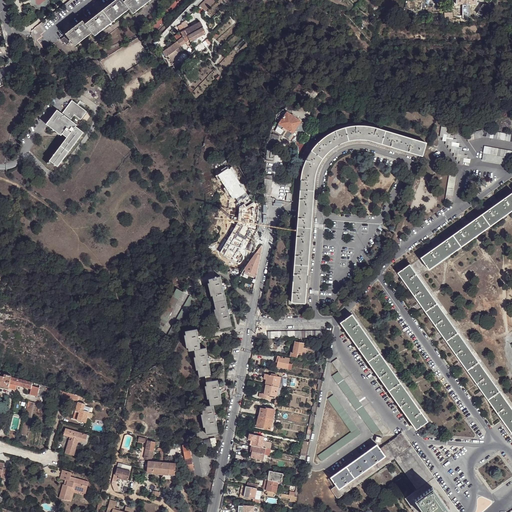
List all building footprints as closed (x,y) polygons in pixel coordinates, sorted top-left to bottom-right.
[(65,36),(70,42),(73,47),(91,33),(93,37),(128,10),(132,15),(150,0),(126,0),(123,3),(120,0),(116,0),(84,25),(81,22),(64,35),(65,36)] [(204,0),(199,6),(205,11),(216,0),(218,3),(219,4),(222,1),(221,0),(204,0)] [(190,39),(189,40),(190,42),(201,36),(206,33),(200,22),(186,30),(185,30),(190,39)] [(186,29),(182,24),(178,26),(181,35),(179,35),(178,33),(174,36),(177,41),(163,52),(166,55),(164,56),(165,57),(168,55),(173,61),(181,55),(178,52),(176,49),(178,48),(181,46),(181,45),(189,40),(190,39),(185,30),(186,30),(186,29)] [(64,46),(70,42),(65,36),(60,40),(64,46)] [(86,111),(72,101),(62,113),(70,119),(74,115),(81,119),(86,111)] [(58,166),(84,132),(83,132),(76,126),(77,124),(70,119),(62,113),(58,110),(47,124),(57,131),(62,135),(63,134),(67,137),(50,160),(55,164),(54,164),(55,165),(56,165),(58,166)] [(285,115),(281,121),(277,126),(275,130),(281,134),(292,141),(297,134),(300,135),(307,125),(287,112),(285,115)] [(370,126),(365,125),(357,125),(350,126),(347,127),(350,140),(352,139),(358,139),(364,139),(368,140),(385,145),(388,131),(370,126)] [(328,135),(325,138),(319,145),(313,153),(311,158),(323,165),(327,157),(333,149),(336,146),(341,143),(346,141),(350,140),(347,127),(342,128),(335,131),(328,135)] [(469,133),(471,140),(485,136),(483,130),(469,133)] [(511,141),(511,134),(489,130),(487,137),(511,141)] [(427,143),(406,137),(403,135),(388,131),(385,145),(398,149),(403,150),(423,156),(427,143)] [(268,148),(267,160),(272,161),(273,161),(274,160),(274,158),(273,157),(273,154),(274,154),(274,152),(275,151),(275,149),(279,137),(270,134),(266,145),(267,145),(267,147),(268,148)] [(511,151),(486,146),(484,153),(511,159),(511,151)] [(511,159),(484,153),(483,160),(511,165),(511,159)] [(315,188),(316,183),(316,182),(319,173),(323,165),(311,158),(309,162),(305,171),(302,181),(301,186),(300,202),(314,203),(315,188)] [(288,168),(296,169),(296,161),(289,160),(288,168)] [(446,201),(452,202),(457,175),(450,174),(446,201)] [(232,189),(242,191),(244,179),(234,177),(232,189)] [(272,191),(273,179),(265,179),(264,194),(270,195),(272,191)] [(483,214),(492,226),(504,216),(511,211),(511,193),(496,205),(483,214)] [(300,202),(298,218),(298,223),(297,240),(311,241),(312,224),(312,219),(314,203),(300,202)] [(262,205),(252,205),(252,230),(262,231),(262,205)] [(492,226),(483,214),(476,218),(467,225),(453,235),(462,247),(476,236),(485,230),(492,226)] [(242,228),(240,234),(234,246),(239,248),(242,243),(243,243),(244,242),(244,240),(249,228),(250,228),(251,227),(251,225),(250,224),(246,222),(242,228)] [(429,270),(448,257),(462,247),(453,235),(439,245),(420,258),(429,270)] [(308,271),(311,241),(297,240),(295,270),(308,271)] [(251,276),(252,273),(256,275),(262,247),(243,273),(251,276)] [(237,276),(240,273),(237,270),(238,268),(237,267),(240,264),(234,259),(234,260),(233,259),(234,255),(229,254),(228,257),(230,257),(229,260),(229,264),(232,264),(233,264),(232,269),(230,271),(237,276)] [(410,288),(422,279),(411,264),(399,273),(410,288)] [(306,303),(307,287),(307,282),(308,271),(295,270),(294,281),(293,285),(292,302),(306,303)] [(215,309),(218,322),(220,329),(232,326),(229,313),(228,309),(223,290),(223,286),(220,276),(208,279),(209,282),(212,295),(215,309)] [(410,288),(420,303),(431,318),(443,309),(432,294),(422,279),(410,288)] [(154,330),(160,334),(160,333),(182,292),(176,289),(154,330)] [(189,296),(167,337),(173,341),(195,299),(189,296)] [(464,340),(454,325),(443,309),(431,318),(442,333),(452,348),(464,340)] [(358,349),(370,341),(352,314),(339,322),(358,349)] [(196,329),(184,331),(187,351),(193,350),(198,377),(205,376),(211,375),(206,347),(200,349),(196,329)] [(160,333),(160,334),(157,340),(164,344),(167,337),(160,333)] [(452,348),(463,363),(474,378),(486,370),(475,355),(464,340),(452,348)] [(302,355),(303,347),(304,343),(295,341),(293,352),(291,352),(290,356),(297,357),(297,354),(300,354),(302,355)] [(358,349),(377,376),(389,367),(370,341),(358,349)] [(288,363),(290,358),(285,357),(285,358),(282,357),(282,356),(279,356),(278,360),(277,366),(287,369),(288,363)] [(337,359),(332,362),(338,371),(379,429),(383,434),(388,430),(337,359)] [(396,403),(408,394),(389,367),(377,376),(396,403)] [(495,408),(507,400),(497,385),(495,383),(486,370),(474,378),(483,392),(485,393),(495,408)] [(379,429),(338,371),(332,376),(373,433),(379,429)] [(11,376),(0,373),(0,385),(8,388),(9,383),(11,377),(11,376)] [(267,384),(279,387),(281,377),(273,376),(268,374),(268,375),(267,380),(266,384),(267,384)] [(33,382),(11,377),(9,383),(31,388),(30,394),(38,396),(39,392),(44,394),(44,391),(45,387),(45,385),(41,384),(40,388),(32,386),(33,382)] [(206,382),(205,382),(209,406),(201,407),(206,434),(218,432),(213,405),(222,403),(218,380),(212,381),(206,382)] [(277,397),(279,387),(267,384),(266,389),(264,394),(273,396),(277,397)] [(79,395),(63,390),(62,392),(61,397),(71,400),(71,398),(77,400),(79,395)] [(408,394),(396,403),(415,429),(427,421),(408,394)] [(327,399),(350,432),(356,428),(333,395),(327,399)] [(505,421),(511,431),(511,406),(507,400),(495,408),(505,421)] [(21,434),(26,435),(28,425),(29,426),(35,402),(28,401),(21,434)] [(79,412),(77,420),(86,422),(89,412),(84,410),(86,404),(78,402),(75,411),(79,412)] [(261,407),(259,416),(273,419),(275,409),(267,407),(266,409),(261,407)] [(273,419),(259,416),(257,426),(262,427),(265,427),(265,428),(271,429),(273,419)] [(71,440),(69,439),(65,453),(74,455),(79,440),(85,442),(87,434),(66,428),(63,435),(70,437),(71,437),(71,440)] [(356,428),(350,432),(318,455),(321,461),(360,434),(356,428)] [(252,444),(252,445),(259,447),(261,447),(266,448),(271,449),(272,442),(264,440),(264,437),(249,433),(248,439),(253,440),(252,444)] [(401,433),(397,436),(402,443),(339,489),(336,485),(333,487),(331,489),(337,498),(384,465),(394,458),(411,446),(401,433)] [(190,443),(197,442),(195,434),(188,435),(190,443)] [(183,445),(189,444),(187,435),(182,436),(181,437),(183,445)] [(402,443),(397,436),(379,448),(376,444),(330,477),(336,485),(339,489),(402,443)] [(213,447),(212,443),(211,438),(204,440),(207,456),(214,455),(213,447)] [(146,442),(145,448),(153,450),(154,450),(155,442),(147,440),(146,442)] [(185,458),(192,457),(189,444),(183,445),(185,458)] [(259,447),(252,445),(249,457),(251,457),(263,460),(265,454),(266,448),(261,447),(261,448),(259,448),(259,447)] [(196,478),(203,476),(198,446),(191,447),(196,478)] [(432,487),(438,483),(411,446),(394,458),(416,490),(420,495),(432,487)] [(148,458),(151,459),(153,450),(145,448),(143,456),(144,456),(143,458),(144,458),(148,459),(148,458)] [(186,477),(195,477),(192,457),(185,458),(188,471),(186,477)] [(0,473),(1,474),(0,476),(7,478),(9,469),(3,467),(4,462),(0,461),(0,473)] [(152,474),(160,475),(161,463),(148,461),(147,472),(152,473),(152,474)] [(302,474),(305,463),(303,462),(302,464),(298,463),(296,473),(302,474)] [(161,463),(160,475),(169,476),(169,475),(174,475),(175,464),(161,463)] [(118,467),(116,475),(120,476),(119,478),(129,481),(132,471),(118,467)] [(66,485),(63,484),(59,498),(71,501),(74,490),(85,493),(89,481),(70,476),(71,472),(62,470),(60,478),(65,480),(67,480),(66,485)] [(270,470),(269,480),(278,482),(282,483),(282,481),(284,473),(270,470)] [(301,481),(302,474),(296,473),(295,472),(294,480),(301,481)] [(278,482),(269,480),(267,487),(276,489),(278,482)] [(456,511),(458,511),(438,483),(432,487),(449,510),(446,511),(422,511),(414,500),(420,495),(416,490),(405,499),(414,511),(456,511)] [(248,486),(246,486),(244,496),(255,498),(257,490),(257,488),(248,486)] [(414,500),(422,511),(446,511),(449,510),(432,487),(420,495),(414,500)] [(111,500),(106,511),(124,511),(125,511),(120,511),(115,509),(116,507),(117,502),(111,500)]
